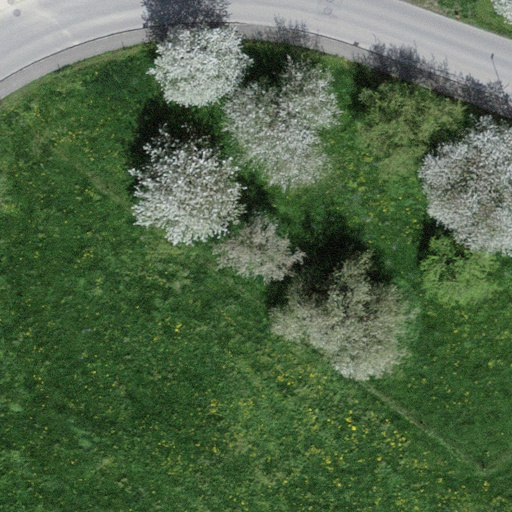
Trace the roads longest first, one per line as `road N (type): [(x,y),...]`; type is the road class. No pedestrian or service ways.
road 1 (unclassified): [(271,0),(511,66)]
road 2 (unclassified): [(0,50),(17,34),(145,0)]
